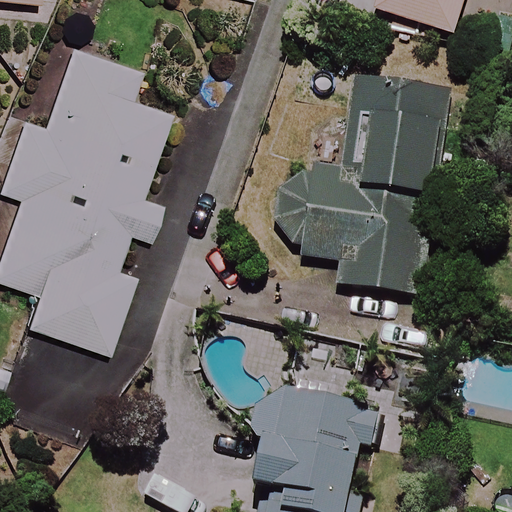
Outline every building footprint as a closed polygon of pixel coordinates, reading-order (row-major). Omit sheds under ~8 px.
[(0,0),(0,3),(36,9),(37,0),(0,0)] [(374,0),(371,12),(451,38),(462,0),(374,0)] [(0,285),(37,298),(28,324),(108,355),(133,280),(114,273),(126,238),(147,245),(159,209),(139,202),(168,117),(131,105),(141,76),(69,51),(41,131),(20,124),(0,181),(0,194),(18,201),(0,254),(0,285)] [(441,98),(351,85),(346,126),(358,128),(353,163),(323,159),(276,198),(270,243),(303,247),(302,260),(339,266),(336,289),(422,301),(434,206),(427,205),(441,98)] [(349,511),(363,410),(269,398),(253,511),(349,511)]
